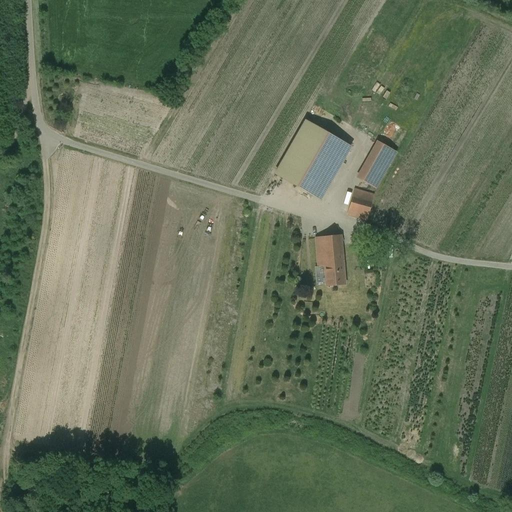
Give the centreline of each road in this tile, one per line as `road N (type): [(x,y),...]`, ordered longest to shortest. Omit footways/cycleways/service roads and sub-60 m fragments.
road 1 (track): [(11,511),(13,410),(49,137)]
road 2 (track): [(10,451),(154,479)]
